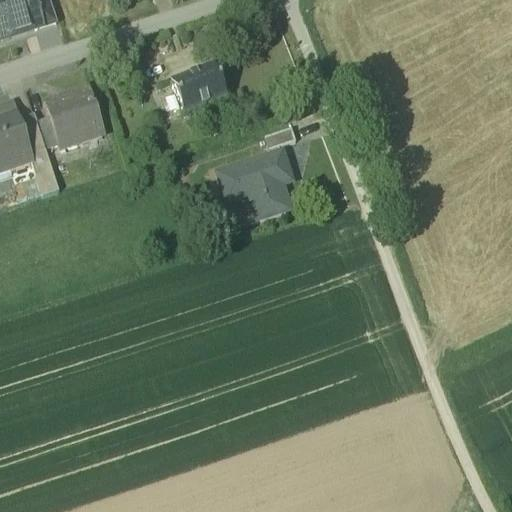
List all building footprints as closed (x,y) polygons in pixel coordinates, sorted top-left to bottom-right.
[(0,0),(0,40),(0,41),(34,31),(34,30),(27,7),(33,5),(30,0),(0,0)] [(47,0),(30,0),(33,5),(27,7),(34,30),(34,31),(34,33),(55,26),(47,0)] [(134,58),(109,67),(118,93),(143,84),(134,58)] [(212,69),(170,85),(182,118),(225,102),(212,69)] [(87,93),(43,108),(48,122),(57,149),(58,153),(102,139),(87,93)] [(15,117),(0,121),(0,176),(30,167),(31,166),(20,131),(15,117)] [(57,149),(48,122),(35,126),(44,153),(57,149)] [(44,153),(35,126),(20,131),(31,166),(30,167),(41,201),(57,196),(44,153)] [(290,132),(263,141),(267,154),(294,146),(290,132)] [(281,156),(216,177),(222,197),(241,190),(253,226),(289,214),(278,179),(287,175),(281,156)]
